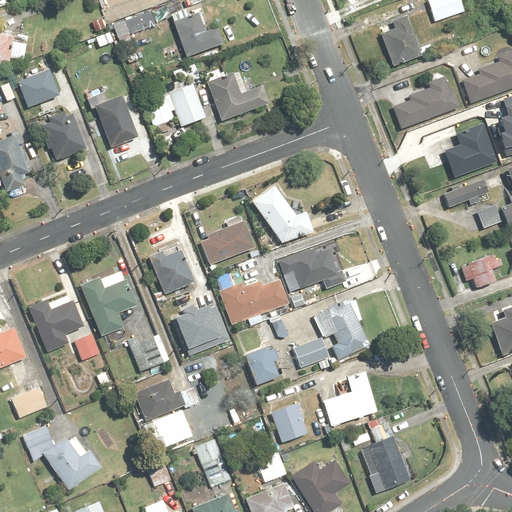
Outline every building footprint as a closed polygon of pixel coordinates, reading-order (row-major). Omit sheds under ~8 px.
[(151,0),(117,0),(123,13),(152,2),(151,0)] [(462,0),(426,0),(436,22),(466,9),(462,0)] [(150,7),(121,19),(128,34),(157,23),(150,7)] [(201,9),(174,18),(186,55),(225,43),(219,23),(206,27),(201,9)] [(412,16),(379,26),(392,65),(424,55),(412,16)] [(104,29),(100,18),(88,21),(92,33),(104,29)] [(15,32),(0,29),(0,62),(11,64),(15,32)] [(460,78),(469,102),(511,86),(511,46),(497,52),(500,60),(479,68),(480,71),(460,78)] [(16,78),(25,105),(55,95),(46,68),(16,78)] [(235,70),(204,82),(221,121),(271,100),(263,81),(243,89),(235,70)] [(0,71),(0,96),(3,103),(14,98),(0,71)] [(403,126),(459,105),(447,73),(429,80),(431,84),(409,92),(411,98),(394,105),(403,126)] [(207,114),(191,74),(163,85),(167,94),(144,102),(154,126),(177,117),(180,124),(207,114)] [(123,92),(93,104),(110,147),(140,135),(123,92)] [(501,133),(498,133),(502,147),(504,146),(506,153),(511,151),(511,93),(499,97),(504,114),(496,116),(501,133)] [(73,109),(41,121),(57,161),(88,149),(73,109)] [(442,149),(453,176),(497,160),(490,141),(495,139),(487,119),(455,131),(459,142),(442,149)] [(16,131),(0,137),(0,174),(5,189),(35,177),(16,131)] [(511,195),(498,200),(507,224),(511,221),(511,162),(502,166),(511,191),(511,195)] [(483,175),(441,191),(448,207),(490,191),(483,175)] [(275,180),(250,197),(283,245),(315,223),(305,209),(298,214),(275,180)] [(499,222),(492,204),(473,212),(479,229),(499,222)] [(197,235),(208,264),(257,246),(246,217),(197,235)] [(328,238),(276,258),(282,276),(294,272),(301,288),(341,273),(328,238)] [(180,242),(149,254),(164,294),(195,282),(180,242)] [(495,245),(459,256),(466,279),(473,277),(476,286),(505,278),(495,245)] [(125,266),(81,283),(101,335),(125,326),(119,310),(139,302),(125,266)] [(216,288),(231,324),(291,301),(280,275),(266,281),(263,275),(245,283),(243,277),(216,288)] [(27,303),(46,352),(69,343),(65,332),(86,324),(74,294),(52,303),(49,295),(27,303)] [(348,295),(312,314),(337,362),(373,343),(348,295)] [(173,297),(156,304),(162,318),(179,311),(173,297)] [(183,312),(171,317),(187,355),(229,338),(215,305),(209,307),(207,303),(195,308),(193,303),(181,308),(183,312)] [(488,320),(500,355),(511,350),(511,304),(503,308),(505,314),(488,320)] [(258,328),(264,344),(286,335),(280,320),(258,328)] [(0,366),(30,354),(17,321),(0,327),(0,366)] [(160,328),(128,341),(139,369),(171,357),(160,328)] [(75,339),(83,360),(101,353),(93,332),(75,339)] [(321,336),(291,348),(299,366),(328,354),(321,336)] [(268,344),(245,353),(256,381),(279,372),(268,344)] [(321,399),(330,425),(381,409),(368,369),(347,376),(351,389),(321,399)] [(102,371),(93,376),(99,386),(108,382),(102,371)] [(175,375),(133,391),(144,420),(186,404),(175,375)] [(40,384),(10,396),(18,417),(49,405),(40,384)] [(297,399),(269,409),(281,443),(309,433),(297,399)] [(48,423),(22,433),(33,460),(44,455),(69,490),(105,464),(92,446),(88,449),(73,428),(55,441),(48,423)] [(349,438),(352,448),(369,441),(365,432),(349,438)] [(396,434),(360,448),(376,492),(413,479),(396,434)] [(212,440),(192,449),(208,487),(228,478),(212,440)] [(276,450),(254,459),(264,483),(286,474),(276,450)] [(312,458),(289,473),(316,511),(321,511),(340,500),(334,492),(350,481),(334,458),(319,468),(312,458)] [(143,473),(148,481),(165,469),(160,461),(143,473)] [(297,511),(283,480),(244,498),(250,511),(297,511)] [(238,511),(230,490),(191,505),(194,511),(238,511)] [(170,511),(164,496),(142,505),(145,511),(170,511)] [(106,511),(100,497),(74,507),(76,511),(106,511)]
